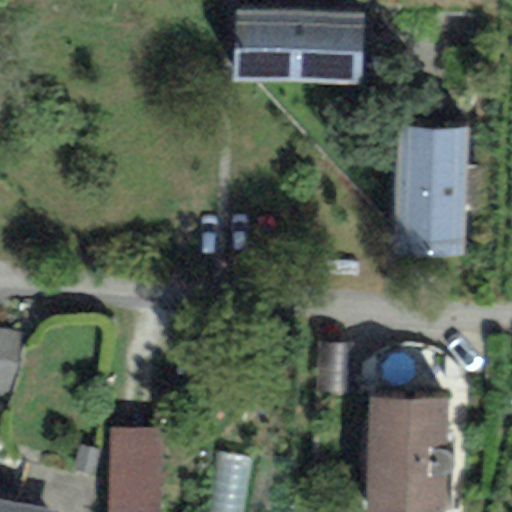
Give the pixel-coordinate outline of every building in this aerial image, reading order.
[(362,16),(235,8),(230,78),(358,86),(362,16)] [(473,133),(396,128),(388,258),(464,263),(473,133)] [(22,335),(0,329),(0,389),(9,392),(22,335)] [(442,511),(447,402),(368,399),(364,511),(442,511)] [(158,511),(157,426),(107,427),(107,511),(158,511)] [(42,511),(0,501),(0,511),(42,511)]
